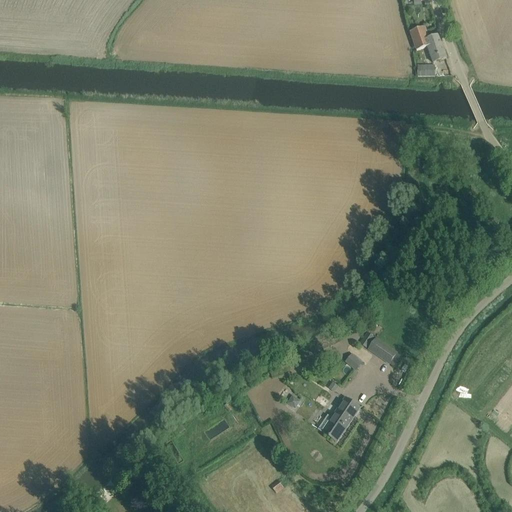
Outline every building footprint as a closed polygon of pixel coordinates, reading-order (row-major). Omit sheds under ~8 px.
[(417,51),(428,48),(428,47),(431,46),(433,51),(437,49),(436,46),(442,44),(439,35),(429,39),(425,28),(410,33),(417,51)] [(428,47),(428,48),(434,63),(447,59),(442,44),(436,46),(437,49),(433,51),(431,46),(428,47)] [(435,66),(425,66),(418,66),(418,77),(435,77),(435,66)] [(360,345),(367,349),(375,338),(367,333),(360,345)] [(368,351),(381,359),(390,365),(390,364),(396,369),(404,358),(397,354),(397,353),(389,348),(376,339),(368,351)] [(352,354),(345,363),(356,372),(363,363),(352,354)] [(284,375),(280,364),(270,367),(273,378),(284,375)] [(292,396),(287,404),(296,410),(301,401),(292,396)] [(328,415),(318,430),(337,442),(360,408),(346,399),(332,419),(328,415)] [(279,481),(272,487),(278,494),(285,488),(279,481)]
